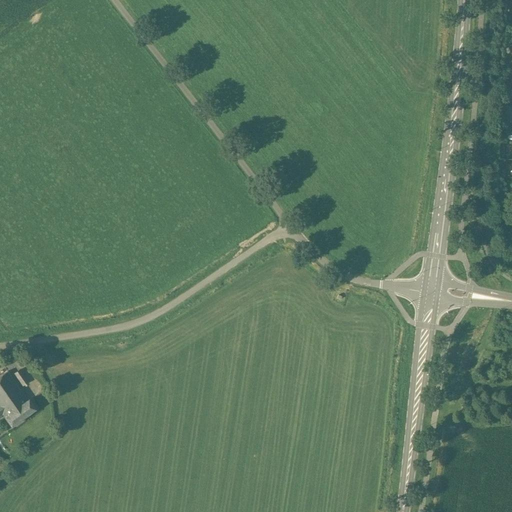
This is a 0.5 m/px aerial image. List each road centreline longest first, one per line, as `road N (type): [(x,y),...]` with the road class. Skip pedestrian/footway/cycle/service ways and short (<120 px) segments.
road 1 (unclassified): [(289,225),(150,318),(0,346)]
road 2 (secondary): [(430,290),(463,0)]
road 3 (unclassified): [(289,225),(113,0)]
road 4 (secondary): [(402,511),(430,290)]
road 5 (unclassified): [(430,290),(361,282),(334,270),(289,225)]
